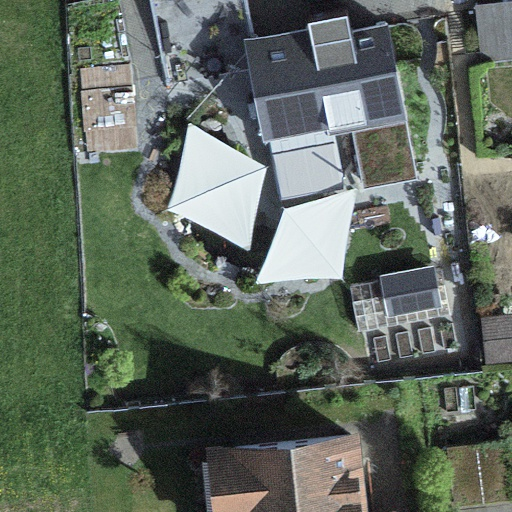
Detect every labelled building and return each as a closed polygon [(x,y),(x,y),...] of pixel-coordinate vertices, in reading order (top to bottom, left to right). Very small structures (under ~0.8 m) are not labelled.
[(256,36),(248,0),(152,0),(169,85),(254,68),(282,197),(345,184),(334,128),(355,124),(366,180),(415,171),(386,21),(352,27),(347,4),(309,12),(311,25),(256,36)] [(482,62),(511,59),(504,0),(493,0),(475,2),(482,62)] [(395,307),(436,299),(430,268),(389,276),(395,307)] [(360,511),(352,433),(232,445),(238,511),(360,511)] [(454,503),(511,496),(511,486),(506,437),(447,444),(454,503)]
